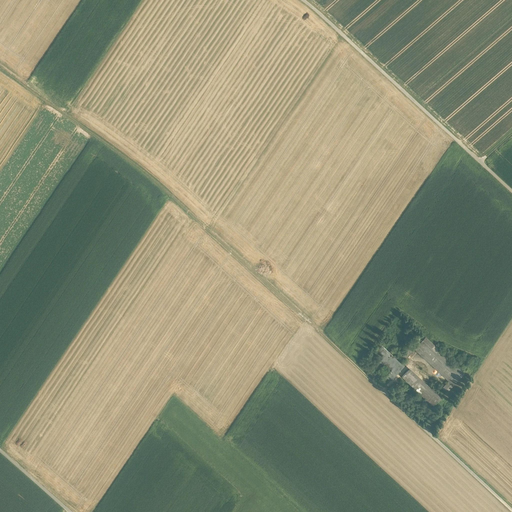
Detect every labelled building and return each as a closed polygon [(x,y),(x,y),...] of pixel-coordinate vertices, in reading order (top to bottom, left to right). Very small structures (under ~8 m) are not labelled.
[(422,334),(400,357),(404,360),(415,349),(414,348),(420,343),(425,337),(422,334)] [(464,374),(425,337),(420,343),(459,379),(464,374)] [(459,379),(420,343),(414,348),(415,349),(449,381),(453,385),(459,379)] [(393,355),(384,347),(382,346),(379,349),(384,354),(374,365),(379,369),(385,363),(393,370),(386,376),(390,381),(400,371),(398,369),(402,365),(392,356),(393,355)] [(440,400),(408,370),(402,376),(434,406),(440,400)] [(449,381),(442,388),(447,392),(453,385),(449,381)]
